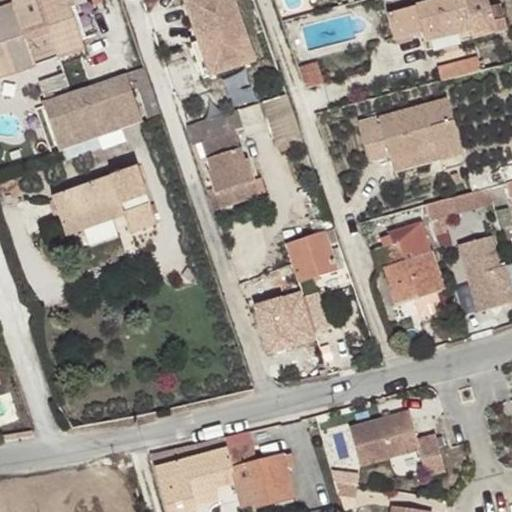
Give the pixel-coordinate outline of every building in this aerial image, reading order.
[(0,0),(0,80),(85,51),(67,0),(0,0)] [(211,51),(194,56),(202,81),(257,63),(236,0),(183,0),(199,43),(208,41),(211,51)] [(422,34),(424,39),(468,26),(472,41),(495,35),(484,0),(446,0),(386,18),(394,42),(422,34)] [(309,21),(312,41),(370,33),(367,13),(309,21)] [(191,46),(194,56),(211,51),(208,41),(199,43),(191,46)] [(441,83),(481,72),(479,62),(438,72),(441,83)] [(315,63),(298,69),(303,83),(320,77),(315,63)] [(320,77),(303,83),(305,89),(322,84),(320,77)] [(127,78),(84,94),(90,110),(100,140),(142,126),(127,78)] [(279,142),(302,135),(289,92),(265,100),(279,142)] [(46,107),(51,123),(90,110),(84,94),(46,107)] [(445,103),(394,116),(408,157),(436,150),(439,162),(460,156),(445,103)] [(61,153),(100,140),(90,110),(51,123),(61,153)] [(245,110),(194,127),(201,145),(234,135),(250,130),(245,110)] [(408,157),(394,116),(358,125),(368,161),(390,158),(391,161),(408,157)] [(237,143),(234,135),(201,145),(204,153),(237,143)] [(237,143),(204,153),(210,174),(208,175),(215,195),(252,184),(245,162),(242,162),(237,143)] [(408,157),(412,169),(439,162),(436,150),(408,157)] [(394,174),(412,169),(408,157),(391,161),(394,174)] [(54,200),(63,228),(122,208),(126,219),(132,237),(159,227),(140,171),(54,200)] [(487,189),(450,199),(454,211),(490,201),(487,189)] [(450,199),(424,206),(429,223),(455,216),(454,211),(450,199)] [(122,208),(63,228),(67,241),(126,219),(122,208)] [(330,245),(336,242),(332,230),(284,247),(297,286),(339,272),(330,245)] [(488,237),(457,245),(475,315),(511,304),(511,294),(504,266),(496,268),(488,237)] [(398,244),(370,253),(377,274),(384,271),(396,307),(442,291),(431,255),(405,263),(398,244)] [(301,301),(315,341),(330,337),(319,305),(316,306),(313,296),(301,301)] [(472,390),(460,394),(463,407),(475,403),(472,390)] [(411,416),(351,431),(361,470),(420,455),(427,482),(446,477),(437,440),(418,445),(411,416)] [(171,451),(174,465),(227,452),(223,439),(171,451)] [(250,447),(227,452),(232,474),(241,507),(255,505),(256,509),(295,499),(287,468),(295,467),(291,454),(256,462),(250,447)] [(174,465),(154,470),(161,500),(164,511),(208,511),(209,511),(210,511),(210,510),(211,509),(212,509),(212,508),(213,508),(214,507),(215,507),(216,507),(217,507),(218,507),(218,506),(219,506),(216,490),(212,479),(232,474),(227,452),(174,465)] [(232,474),(212,479),(216,490),(235,486),(232,474)]
